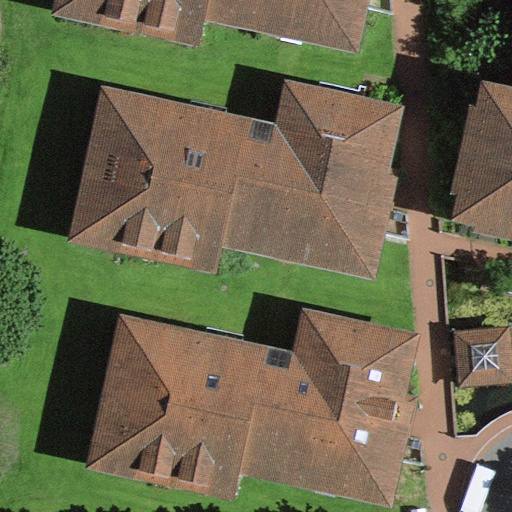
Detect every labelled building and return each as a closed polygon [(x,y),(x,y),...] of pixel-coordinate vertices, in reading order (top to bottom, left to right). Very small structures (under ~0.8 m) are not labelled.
[(65,0),(63,12),(122,24),(125,12),(143,15),(140,29),(201,41),(207,14),(356,44),(364,0),(65,0)] [(511,97),(488,92),(460,220),(511,231),(511,97)] [(117,121),(106,119),(80,236),(140,250),(143,236),(160,240),(157,252),(218,266),(224,238),(372,271),(392,179),(381,177),(395,115),(303,95),(299,116),(287,113),(278,154),(244,146),(248,129),(121,101),(117,121)] [(123,346),(97,464),(157,477),(160,464),(177,467),(174,480),(237,493),(243,467),(387,499),(408,405),(399,404),(413,342),(321,323),(317,341),(306,338),(296,383),(261,375),(265,356),(137,328),(133,348),(123,346)] [(511,371),(509,331),(459,335),(464,383),(511,379),(511,371)]
